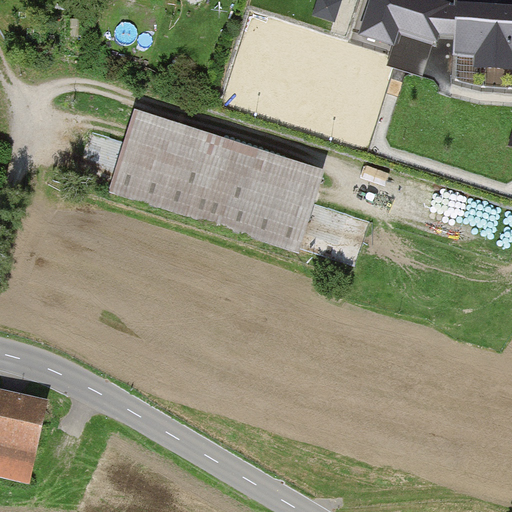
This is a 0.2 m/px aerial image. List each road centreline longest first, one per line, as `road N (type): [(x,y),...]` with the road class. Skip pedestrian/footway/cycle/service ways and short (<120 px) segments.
road 1 (tertiary): [(303,511),(62,375),(0,354)]
road 2 (track): [(0,218),(20,125),(18,84),(0,45)]
